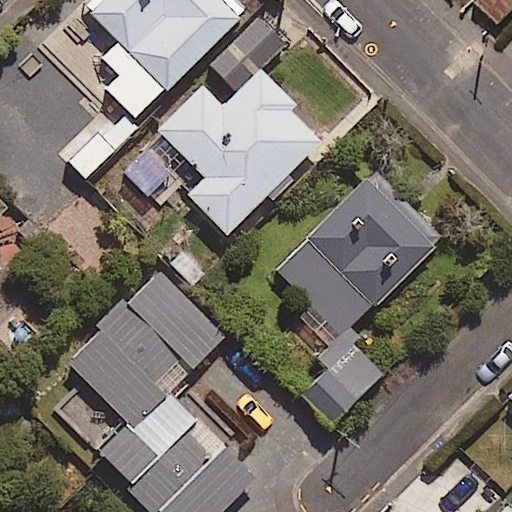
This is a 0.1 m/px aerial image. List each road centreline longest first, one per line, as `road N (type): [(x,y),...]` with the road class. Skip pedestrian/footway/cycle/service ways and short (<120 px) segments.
road 1 (residential): [(511,317),(332,490)]
road 2 (residential): [(511,154),(357,0)]
